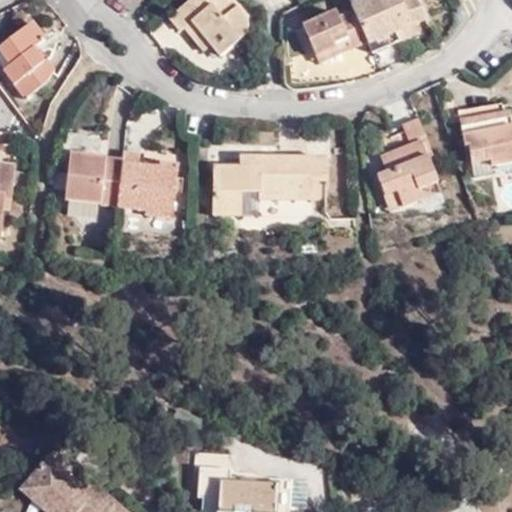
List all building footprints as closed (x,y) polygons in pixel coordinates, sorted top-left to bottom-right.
[(196,31),(207,46),(220,63),(249,40),(249,28),(227,0),(204,0),(171,25),(183,40),(187,38),(196,31)] [(352,14),(367,47),(371,57),(389,49),(384,39),(412,26),(426,20),(416,0),(402,7),(399,0),(374,0),(351,11),(352,14)] [(339,61),(367,47),(352,14),(339,19),(336,12),(300,29),(317,65),(336,55),(339,61)] [(412,26),(384,39),(389,49),(416,37),(412,26)] [(36,52),(42,47),(46,44),(34,27),(0,50),(0,58),(8,71),(5,73),(25,102),(52,84),(55,73),(49,63),(45,65),(36,52)] [(207,46),(196,31),(187,38),(198,52),(207,46)] [(52,61),(42,47),(36,52),(45,65),(49,63),(52,61)] [(317,65),(320,70),(339,61),(336,55),(317,65)] [(501,107),(459,115),(466,150),(469,149),(473,167),(490,163),(491,169),(511,164),(511,122),(510,116),(503,117),(501,107)] [(403,134),(408,149),(379,159),(384,174),(375,177),(382,200),(398,196),(402,211),(423,204),(420,193),(437,187),(428,163),(434,161),(421,120),(401,127),(403,134)] [(0,243),(1,243),(4,210),(6,199),(16,199),(17,190),(29,191),(30,177),(19,175),(19,168),(4,167),(5,150),(0,139),(0,243)] [(68,198),(119,206),(124,159),(74,152),(68,198)] [(125,152),(124,159),(119,206),(146,209),(145,213),(172,217),(179,167),(163,165),(162,170),(141,167),(143,155),(125,152)] [(270,205),(271,163),(240,162),(240,174),(213,175),(212,222),(242,223),(242,204),(270,205)] [(328,165),(271,163),(270,205),(312,207),(313,188),(328,188),(328,165)] [(511,172),(496,176),(503,210),(511,208),(511,172)] [(382,200),(388,216),(402,211),(398,196),(382,200)] [(6,199),(4,210),(15,211),(16,199),(6,199)] [(27,480),(61,511),(129,511),(89,475),(81,481),(51,454),(27,480)] [(44,511),(61,511),(27,480),(20,489),(44,511)] [(275,511),(277,489),(227,485),(225,511),(275,511)]
